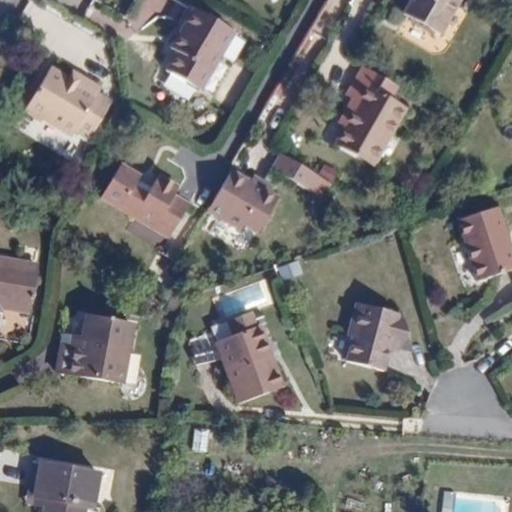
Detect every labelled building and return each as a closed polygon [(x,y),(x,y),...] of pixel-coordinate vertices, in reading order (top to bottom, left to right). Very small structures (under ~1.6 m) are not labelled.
[(411,0),(404,14),(442,35),(462,0),(411,0)] [(200,89),(234,32),(196,9),(171,49),(176,53),(166,69),(200,89)] [(357,110),(350,105),(341,122),(348,126),(337,146),(358,160),(360,156),(376,167),(393,138),(391,133),(406,108),(392,100),(400,86),(366,67),(350,95),(362,102),(357,110)] [(68,77),(51,68),(27,112),(42,121),(49,108),(64,117),(58,127),(73,136),(75,131),(91,140),(113,102),(100,95),(103,90),(71,71),(68,77)] [(320,174),(282,153),(273,168),(311,190),(320,174)] [(189,204),(174,196),(179,188),(159,175),(153,184),(122,166),(104,198),(170,236),(189,204)] [(277,202),(231,176),(210,213),(241,231),(245,224),(260,232),(277,202)] [(511,255),(498,211),(460,222),(477,280),(511,269),(511,255)] [(36,266),(0,259),(0,331),(24,336),(36,266)] [(355,335),(347,363),(385,373),(392,345),(414,351),(403,315),(357,304),(349,334),(355,335)] [(233,337),(218,343),(241,403),(278,390),(267,360),(272,358),(261,326),(257,328),(251,313),(228,322),(233,337)] [(59,373),(121,384),(131,326),(69,316),(59,373)] [(209,453),(211,432),(194,430),(193,451),(209,453)] [(48,502),(45,511),(85,511),(86,509),(92,510),(98,475),(42,465),(36,499),(48,502)]
